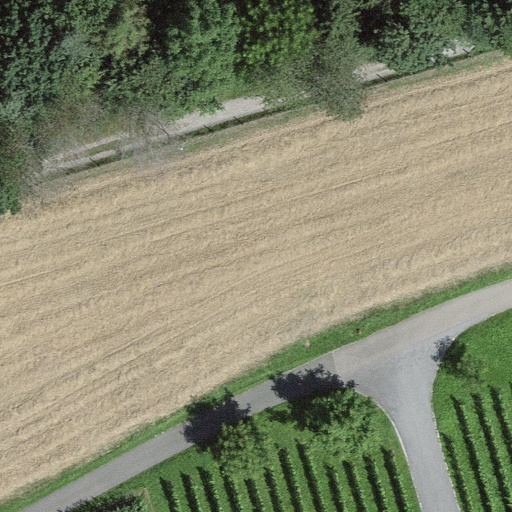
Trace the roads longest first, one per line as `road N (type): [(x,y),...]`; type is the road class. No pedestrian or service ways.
road 1 (track): [(0,180),(511,24)]
road 2 (track): [(230,0),(182,124)]
road 3 (residential): [(395,345),(511,296)]
